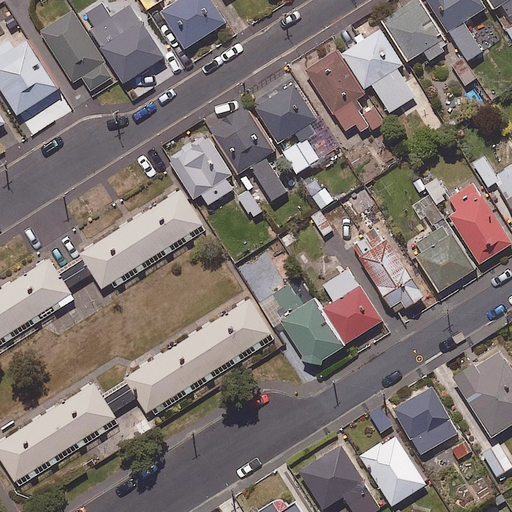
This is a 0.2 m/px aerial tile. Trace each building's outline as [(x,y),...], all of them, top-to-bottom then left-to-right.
[(160,0),(141,0),(147,8),(160,0)] [(228,20),(215,0),(175,0),(163,8),(187,46),(228,20)] [(452,45),(424,0),(413,0),(385,17),(410,58),(425,49),(430,58),(452,45)] [(487,5),(483,0),(430,0),(469,58),(484,49),(465,19),(487,5)] [(511,13),(511,0),(492,0),(496,5),(503,1),(510,14),(511,13)] [(112,14),(104,1),(83,15),(126,80),(167,54),(133,1),(112,14)] [(115,75),(75,9),(40,30),(71,82),(83,75),(92,89),(115,75)] [(404,62),(382,27),(345,50),(367,85),(373,81),(391,110),(416,94),(398,65),(404,62)] [(15,46),(7,34),(0,38),(0,83),(18,112),(60,86),(29,37),(15,46)] [(306,71),(343,127),(345,131),(355,124),(360,132),(371,125),(373,128),(386,120),(374,101),(365,107),(357,96),(366,90),(339,49),(326,57),(306,71)] [(464,55),(452,62),(465,84),(477,77),(464,55)] [(324,127),(296,81),(257,105),(279,141),(296,130),(302,141),(324,127)] [(275,148),(248,103),(212,125),(240,171),(252,163),(274,199),(288,190),(267,154),(275,148)] [(195,195),(202,190),(210,202),(234,185),(226,174),(233,169),(207,133),(169,159),(195,195)] [(511,165),(498,174),(485,155),(474,162),(489,184),(497,179),(511,201),(511,165)] [(387,170),(380,158),(363,168),(369,179),(387,170)] [(447,191),(437,175),(425,182),(434,198),(447,191)] [(460,208),(451,213),(482,261),(511,241),(511,237),(475,180),(452,195),(460,208)] [(57,267),(50,256),(0,287),(0,344),(76,296),(70,287),(94,271),(106,291),(208,228),(183,188),(84,249),(81,251),(57,267)] [(263,209),(249,188),(238,196),(253,216),(263,209)] [(333,228),(321,209),(307,219),(320,238),(333,228)] [(477,266),(448,221),(412,243),(441,289),(477,266)] [(382,242),(374,229),(353,243),(394,306),(408,305),(426,293),(389,237),(382,242)] [(384,318),(351,266),(323,283),(334,300),(327,305),(349,340),(384,318)] [(304,303),(290,282),(261,301),(276,324),(284,319),(310,359),(319,361),(347,343),(316,296),(304,303)] [(277,336),(252,297),(102,391),(96,381),(0,441),(0,453),(19,484),(121,421),(114,411),(139,395),(152,415),(277,336)] [(476,359),(454,373),(495,434),(511,422),(511,362),(503,349),(489,358),(480,365),(476,359)] [(460,432),(434,384),(394,406),(420,453),(460,432)] [(384,400),(369,409),(383,432),(398,424),(384,400)] [(427,482),(397,432),(362,454),(393,504),(427,482)] [(372,511),(382,507),(344,442),(301,467),(324,506),(345,494),(355,511),(372,511)] [(511,466),(511,461),(501,442),(485,451),(497,474),(511,466)] [(283,511),(275,499),(257,511),(304,511),(298,503),(283,511)]
